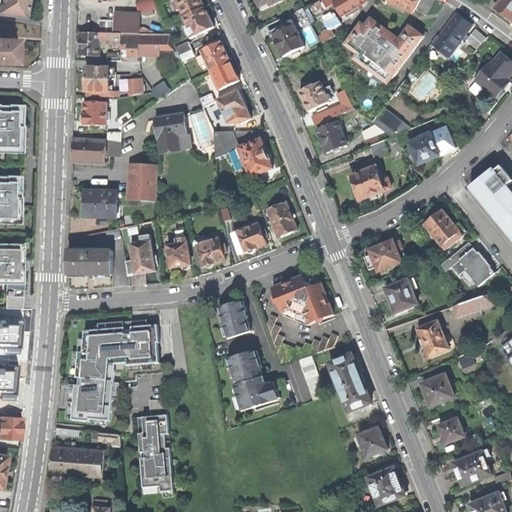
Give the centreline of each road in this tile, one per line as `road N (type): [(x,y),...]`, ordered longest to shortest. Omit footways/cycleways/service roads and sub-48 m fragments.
road 1 (residential): [(50,302),(194,292),(332,242)]
road 2 (secondary): [(441,511),(332,242)]
road 3 (secondary): [(332,242),(225,0)]
road 4 (tertiary): [(58,82),(50,302)]
road 5 (tertiary): [(50,302),(25,511)]
road 6 (unknown): [(240,276),(292,405)]
road 7 (residential): [(332,242),(449,178)]
